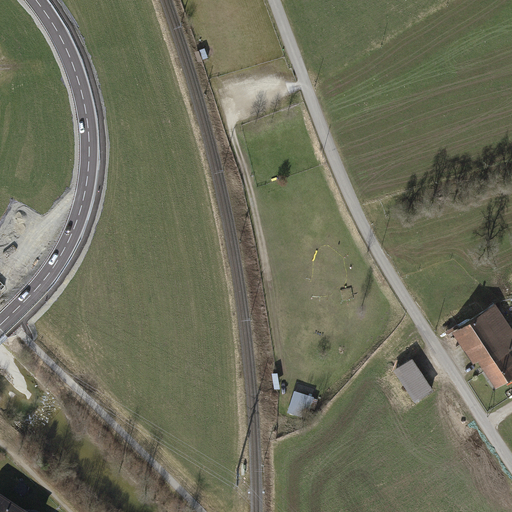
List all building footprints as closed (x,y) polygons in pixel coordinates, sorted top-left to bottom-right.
[(206,49),(201,50),(204,60),(209,58),(206,49)] [(511,329),(497,305),(453,332),(472,363),(478,359),(495,387),(511,376),(511,356),(508,350),(511,347),(511,329)] [(413,357),(393,369),(415,402),(434,390),(413,357)] [(295,390),(288,413),(307,419),(314,396),(295,390)] [(0,511),(15,511),(0,502),(0,511)]
